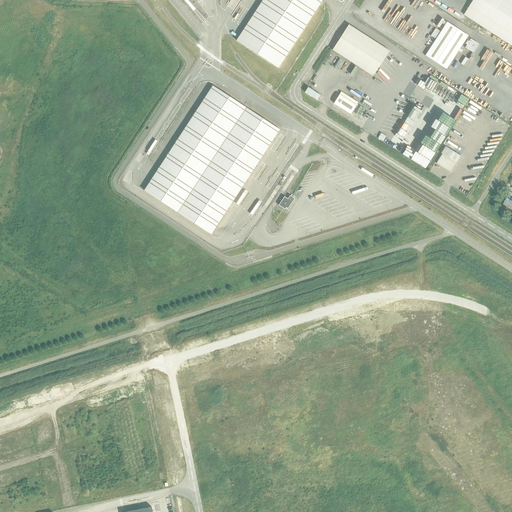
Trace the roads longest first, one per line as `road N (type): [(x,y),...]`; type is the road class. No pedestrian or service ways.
road 1 (unclassified): [(0,375),(451,229)]
road 2 (unclassified): [(472,214),(297,99),(299,79),(349,0)]
road 3 (unknown): [(203,348),(386,294),(438,296),(482,309)]
road 4 (unknown): [(204,351),(385,298),(449,302),(480,314)]
road 5 (unclassified): [(199,511),(167,360),(203,348)]
road 6 (unclassified): [(451,229),(322,141)]
road 7 (unknown): [(135,161),(149,168),(215,74),(198,64)]
